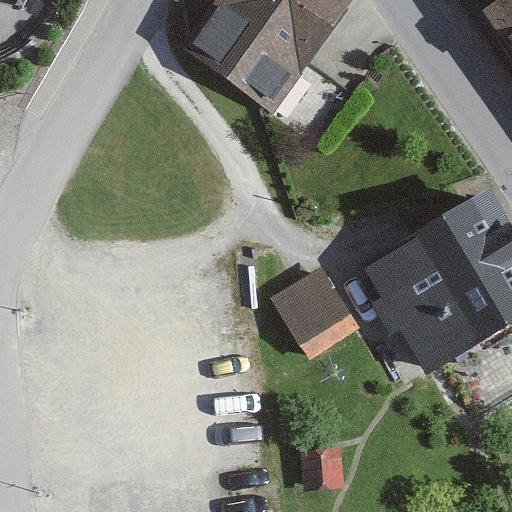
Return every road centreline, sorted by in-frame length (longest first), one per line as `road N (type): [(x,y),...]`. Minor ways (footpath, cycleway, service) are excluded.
road 1 (residential): [(137,0),(8,258),(16,474)]
road 2 (residential): [(511,152),(404,0)]
